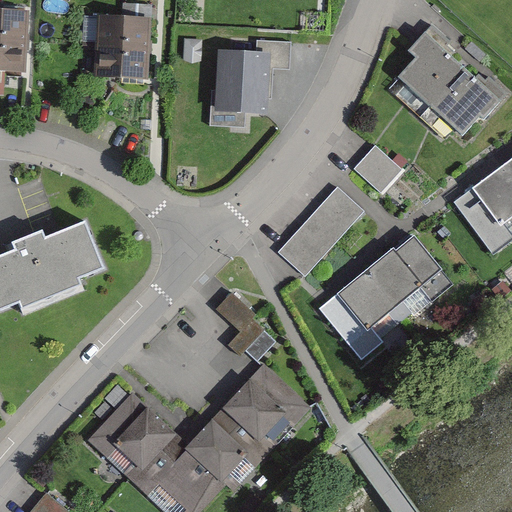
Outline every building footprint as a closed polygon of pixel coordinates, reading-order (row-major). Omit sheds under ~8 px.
[(0,39),(24,41),(25,12),(0,10),(0,39)] [(99,46),(147,48),(149,20),(101,17),(99,46)] [(447,84),(463,67),(444,49),(450,42),(432,26),(409,52),(416,58),(399,76),(407,84),(396,95),(421,117),(450,86),(447,84)] [(204,41),(184,38),(182,60),(201,63),(204,41)] [(0,71),(23,72),(24,41),(0,39),(0,71)] [(292,44),(258,42),(257,56),(267,56),(266,70),(291,72),(292,44)] [(145,79),(147,48),(99,46),(97,76),(145,79)] [(257,56),(215,53),(210,127),(246,129),(247,111),(264,112),(266,70),(267,56),(257,56)] [(483,85),(463,67),(447,84),(450,86),(421,117),(445,139),(455,129),(462,136),(480,116),(484,120),(507,94),(489,78),(483,85)] [(386,145),(361,170),(385,194),(410,169),(386,145)] [(511,161),(502,169),(511,181),(511,161)] [(493,253),(511,239),(511,181),(502,169),(456,203),(493,253)] [(343,188),(280,255),(304,277),(367,210),(343,188)] [(9,255),(0,258),(0,318),(21,310),(26,321),(87,296),(83,284),(109,274),(88,220),(48,236),(45,229),(5,245),(9,255)] [(367,272),(408,322),(453,286),(412,235),(367,272)] [(362,360),(408,322),(367,272),(321,310),(362,360)] [(265,316),(239,293),(222,313),(244,332),(230,349),(246,363),(254,354),(263,362),(281,342),(261,325),(265,316)] [(226,408),(270,449),(308,409),(264,368),(226,408)] [(132,477),(173,434),(133,397),(92,440),(132,477)] [(233,489),(270,449),(226,408),(188,448),(226,483),(233,489)] [(169,511),(198,511),(226,483),(188,448),(173,434),(132,477),(169,511)] [(68,511),(46,494),(31,511),(68,511)]
